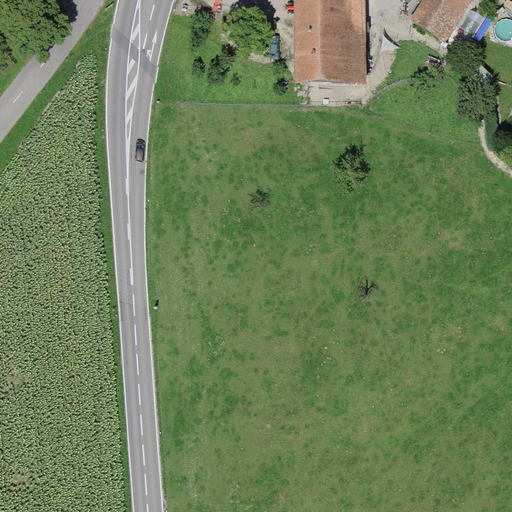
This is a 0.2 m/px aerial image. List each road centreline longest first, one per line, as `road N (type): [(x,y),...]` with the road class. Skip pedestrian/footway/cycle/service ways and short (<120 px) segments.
road 1 (primary): [(148,0),(129,107),(129,191),(150,511)]
road 2 (tertiary): [(91,0),(0,124)]
